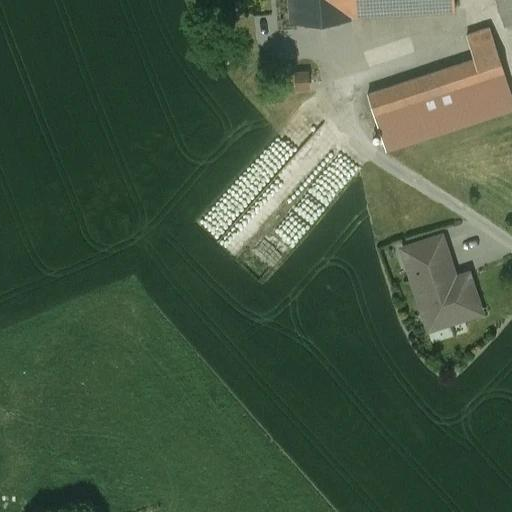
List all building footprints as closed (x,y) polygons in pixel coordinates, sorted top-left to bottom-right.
[(290,0),(292,19),(293,19),(315,18),(350,16),(348,0),(290,0)] [(453,0),(348,0),(350,16),(454,10),(453,0)] [(511,0),(496,0),(505,25),(511,22),(511,0)] [(315,18),(293,19),(294,43),(316,42),(315,18)] [(473,60),(366,95),(385,151),(511,109),(511,98),(489,28),(465,36),(473,60)] [(313,70),(299,71),(300,90),(315,88),(313,70)] [(250,168),(200,218),(219,237),(269,186),(250,168)] [(441,235),(403,248),(408,265),(446,253),(441,235)] [(446,253),(408,265),(429,328),(480,311),(468,273),(442,281),(434,259),(447,255),(446,253)]
